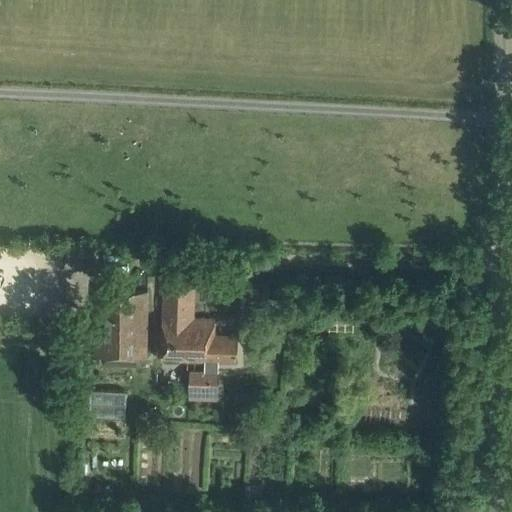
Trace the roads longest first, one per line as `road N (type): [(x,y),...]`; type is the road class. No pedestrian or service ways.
road 1 (unclassified): [(496,511),(507,0)]
road 2 (track): [(504,116),(0,87)]
road 3 (track): [(501,259),(0,255)]
